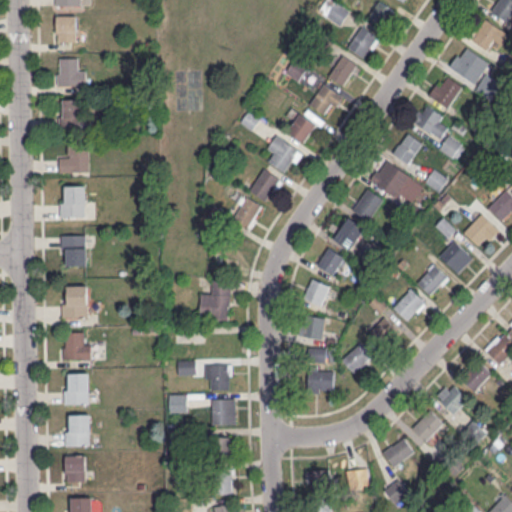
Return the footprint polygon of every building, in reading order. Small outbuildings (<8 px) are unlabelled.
[(340,25),(350,11),(335,0),(325,14),(340,25)] [(383,0),(379,0),(367,19),(381,29),(395,8),(383,0)] [(511,13),(511,0),(497,0),(491,10),(508,21),(511,13)] [(77,40),(77,14),(57,14),(57,40),(77,40)] [(509,28),(480,21),(474,43),(490,47),(493,38),(506,42),(509,28)] [(363,25),(348,46),(363,56),(377,35),(363,25)] [(468,45),(460,56),(456,54),(450,64),(468,76),(483,55),(468,45)] [(344,54),(329,75),(343,85),(358,64),(344,54)] [(309,65),(295,56),(285,71),(299,80),(309,65)] [(60,57),(78,57),(79,70),(86,70),(87,85),(57,86),(57,72),(60,72),(60,57)] [(448,74),(440,85),(437,82),(430,92),(448,105),(463,84),(448,74)] [(324,82),(310,103),(324,113),(338,92),(324,82)] [(83,127),(83,98),(62,98),(62,127),(83,127)] [(413,120),(438,138),(451,121),(426,102),(413,120)] [(301,111),(288,130),(304,141),(316,122),(301,111)] [(408,131),(393,152),(408,162),(422,141),(408,131)] [(277,133),(268,146),(275,152),(269,160),(284,170),(299,149),(277,133)] [(439,148),(456,159),(465,144),(449,133),(439,148)] [(60,171),(90,171),(90,142),(70,142),(70,155),(60,155),(60,171)] [(388,158),(373,180),(396,196),(400,191),(413,200),(424,184),(388,158)] [(265,167),(250,188),(265,198),(279,177),(265,167)] [(426,181),(440,190),(448,177),(434,168),(426,181)] [(65,184),(86,183),(86,202),(84,202),(85,215),(61,216),(60,202),(66,201),(65,184)] [(368,187),(354,208),(368,218),(383,197),(368,187)] [(490,205),(507,187),(511,192),(511,206),(502,217),(490,205)] [(262,204),(247,196),(235,216),(249,225),(262,204)] [(465,231),(482,213),(494,224),(477,242),(465,231)] [(350,214),(336,235),(350,245),(364,224),(350,214)] [(67,264),(87,264),(87,246),(86,246),(85,232),(61,233),(61,247),(67,247),(67,264)] [(473,257),(455,239),(440,255),(458,273),(473,257)] [(355,257),(366,265),(374,251),(363,244),(355,257)] [(346,256),(328,245),(317,263),(334,274),(346,256)] [(450,277),(435,263),(417,281),(432,296),(450,277)] [(304,298),(322,305),(330,284),(312,277),(304,298)] [(230,279),(211,279),(211,293),(201,293),(201,318),(230,318),(230,279)] [(68,284),(88,283),(89,302),(87,302),(87,315),(63,316),(63,302),(68,302),(68,284)] [(393,306),(407,318),(425,300),(412,287),(393,306)] [(301,334),(323,338),(326,317),(305,313),(301,334)] [(383,343),(399,328),(385,314),(370,330),(383,343)] [(66,330),(84,329),(84,343),(92,343),(92,357),(63,358),(63,345),(66,345),(66,330)] [(488,351),(506,333),(511,339),(511,351),(501,363),(488,351)] [(342,357),(355,372),(374,357),(361,342),(342,357)] [(178,373),(197,373),(197,359),(178,359),(178,373)] [(473,391),(492,372),(480,360),(462,379),(473,391)] [(206,388),(231,388),(231,363),(206,363),(206,388)] [(70,370),(90,370),(90,388),(89,388),(89,402),(65,402),(65,388),(70,388),(70,370)] [(309,389),(334,389),(334,370),(309,370),(309,389)] [(436,397),(454,413),(469,396),(450,380),(436,397)] [(188,394),(169,394),(169,411),(188,411),(188,394)] [(212,423),(237,423),(237,398),(212,398),(212,423)] [(443,422),(430,409),(412,427),(425,440),(443,422)] [(70,412),(91,411),(91,430),(90,430),(90,443),(66,444),(65,429),(71,429),(70,412)] [(231,436),(212,436),(212,457),(231,457),(231,436)] [(383,451),(394,466),(415,450),(404,436),(383,451)] [(66,453),(86,452),(87,481),(67,481),(67,472),(66,472),(66,453)] [(352,471),(354,479),(367,475),(365,467),(352,471)] [(310,469),(310,490),(330,490),(330,469),(310,469)] [(234,494),(235,471),(214,470),(213,493),(234,494)] [(383,488),(394,504),(410,494),(399,478),(383,488)] [(72,511),(72,494),(92,494),(92,511),(72,511)] [(489,511),(506,494),(511,500),(511,511),(489,511)] [(332,511),(331,499),(310,501),(311,511),(332,511)]
